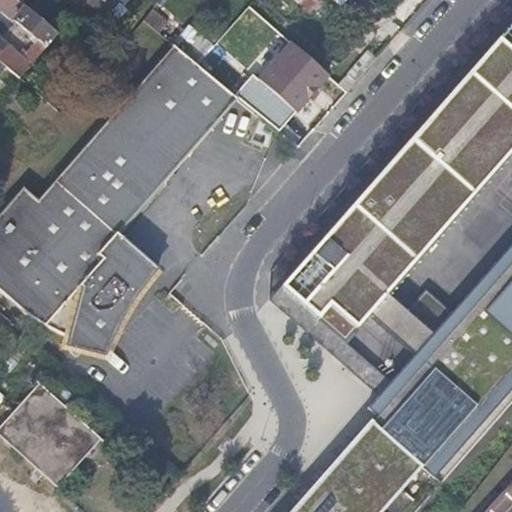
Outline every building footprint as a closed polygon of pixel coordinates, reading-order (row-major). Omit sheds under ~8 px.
[(2,44),(0,42),(0,62),(4,66),(17,77),(55,32),(18,2),(15,0),(0,0),(0,9),(35,38),(19,56),(3,43),(2,44)] [(115,0),(86,0),(104,14),(115,0)] [(300,0),(310,9),(317,0),(300,0)] [(374,3),(370,0),(357,0),(369,10),(374,3)] [(165,22),(150,9),(142,19),(157,32),(165,22)] [(511,22),(283,284),(344,337),(367,312),(412,352),(376,393),(385,401),(373,414),(286,511),(404,511),(507,396),(500,390),(511,376),(511,281),(491,306),(506,319),(486,341),(449,309),(423,286),(404,307),(385,290),(511,146),(511,22)] [(175,42),(201,60),(213,43),(187,25),(175,42)] [(285,39),(234,95),(277,136),(329,79),(285,39)] [(196,64),(173,45),(37,202),(21,189),(0,213),(0,292),(14,305),(33,320),(40,324),(54,333),(71,340),(76,341),(82,343),(88,344),(107,312),(115,315),(126,300),(139,286),(158,266),(116,230),(163,177),(155,170),(173,149),(168,145),(173,139),(176,141),(187,128),(197,137),(234,95),(221,85),(196,64)] [(163,177),(197,137),(187,128),(176,141),(173,139),(168,145),(173,149),(155,170),(163,177)] [(383,143),(373,155),(380,160),(390,149),(383,143)] [(511,237),(449,309),(486,341),(506,319),(491,306),(511,281),(511,237)] [(76,341),(71,340),(66,348),(98,348),(99,344),(103,336),(115,315),(107,312),(88,344),(82,343),(76,341)] [(511,376),(500,390),(507,396),(511,389),(511,376)] [(61,383),(53,392),(65,403),(73,395),(61,383)] [(38,385),(0,426),(0,437),(55,487),(99,439),(38,385)] [(385,401),(376,393),(365,406),(373,414),(385,401)] [(511,511),(511,481),(483,511),(511,511)]
